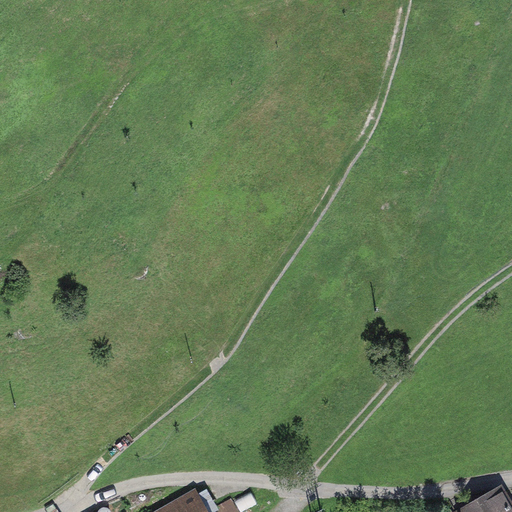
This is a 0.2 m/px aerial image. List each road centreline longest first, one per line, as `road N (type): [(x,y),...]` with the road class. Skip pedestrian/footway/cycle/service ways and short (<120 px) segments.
road 1 (track): [(409,0),(370,136),(222,355),(55,502)]
road 2 (track): [(0,256),(132,70),(187,26),(289,0)]
road 3 (track): [(511,270),(470,301),(304,482)]
